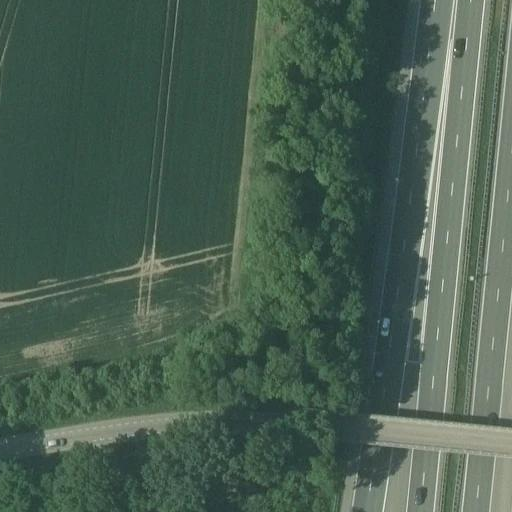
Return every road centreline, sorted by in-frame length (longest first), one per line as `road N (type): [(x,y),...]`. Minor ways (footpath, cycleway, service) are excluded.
road 1 (motorway): [(463,0),(388,360),(366,511)]
road 2 (motorway): [(470,0),(416,511)]
road 3 (tertiary): [(0,455),(177,426),(360,434)]
road 4 (motorway): [(483,511),(511,181)]
road 5 (tertiary): [(511,449),(360,434)]
